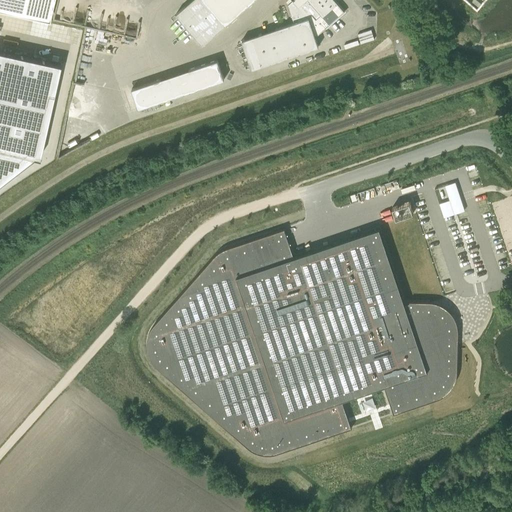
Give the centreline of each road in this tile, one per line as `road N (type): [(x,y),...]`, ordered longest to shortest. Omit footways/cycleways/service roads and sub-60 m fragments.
road 1 (track): [(0,453),(184,248),(214,223),(299,194)]
road 2 (unclassified): [(299,194),(471,138),(495,140),(511,159)]
